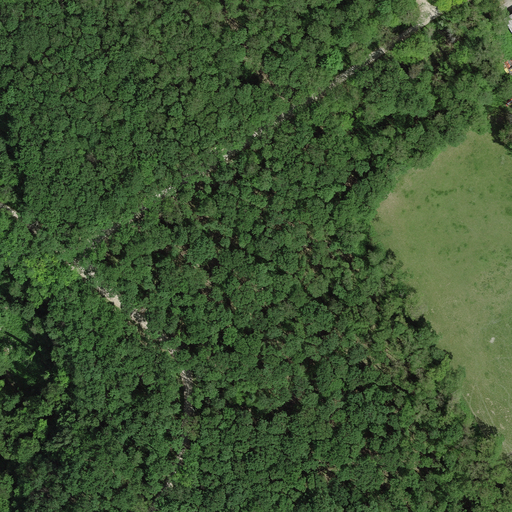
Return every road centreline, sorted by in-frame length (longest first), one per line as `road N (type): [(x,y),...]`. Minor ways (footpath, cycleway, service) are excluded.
road 1 (track): [(459,0),(69,258)]
road 2 (track): [(0,204),(174,347),(187,371),(183,453),(151,511)]
